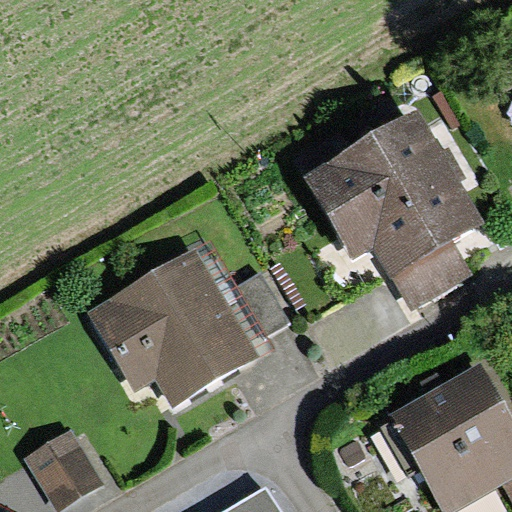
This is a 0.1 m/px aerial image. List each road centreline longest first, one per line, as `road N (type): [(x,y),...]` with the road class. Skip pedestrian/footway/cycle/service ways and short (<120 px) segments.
road 1 (residential): [(263,427),(511,282)]
road 2 (residential): [(119,511),(263,427)]
